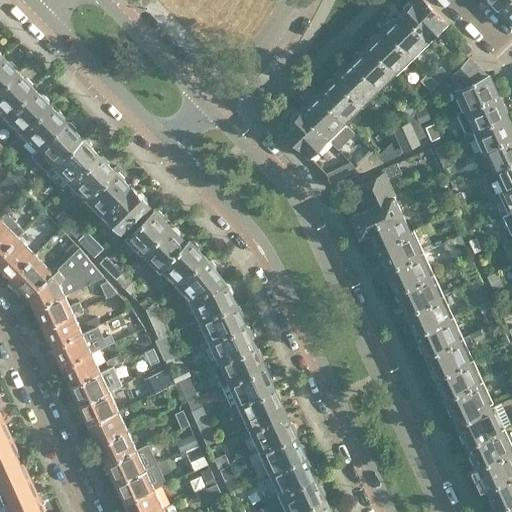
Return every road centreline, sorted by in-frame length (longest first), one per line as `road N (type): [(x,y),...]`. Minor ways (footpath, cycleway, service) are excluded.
road 1 (tertiary): [(440,511),(294,195),(211,108)]
road 2 (tertiary): [(165,150),(274,267),(386,511)]
road 3 (residential): [(91,511),(0,329)]
road 4 (tertiary): [(39,19),(165,150)]
road 5 (tertiary): [(211,108),(106,0)]
road 6 (tertiary): [(211,108),(296,0)]
